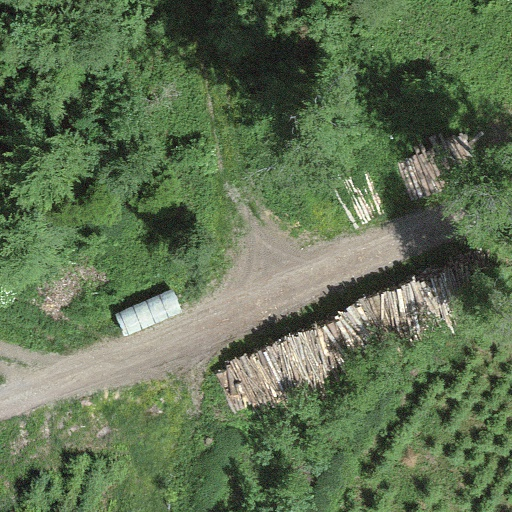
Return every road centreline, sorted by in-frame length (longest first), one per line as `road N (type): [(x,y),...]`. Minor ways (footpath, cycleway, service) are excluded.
road 1 (track): [(0,399),(511,200)]
road 2 (track): [(269,294),(230,161),(202,0)]
